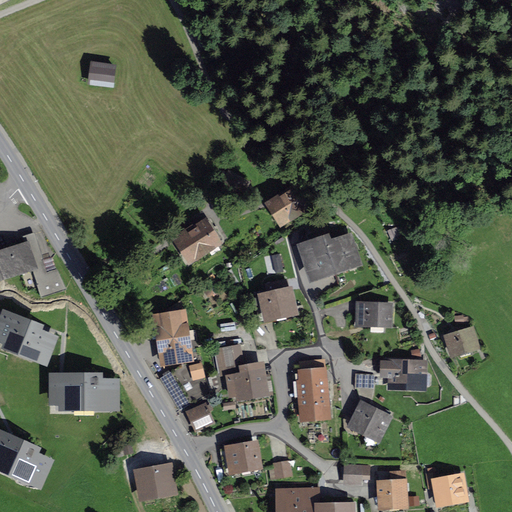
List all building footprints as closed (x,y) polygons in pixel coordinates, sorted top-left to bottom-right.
[(111,89),(114,66),(88,63),(85,86),(111,89)] [(241,196),(248,184),(227,171),(219,183),(241,196)] [(260,205),(276,231),(304,213),(288,188),(260,205)] [(221,242),(208,221),(204,223),(202,220),(190,228),(189,226),(166,241),(185,269),(219,247),(218,245),(221,242)] [(389,240),(403,235),(400,226),(392,229),(390,224),(384,226),(389,240)] [(46,273),(33,234),(20,238),(22,244),(0,251),(0,283),(31,273),(40,298),(65,289),(58,268),(46,273)] [(360,267),(349,234),(326,242),(324,236),(292,247),(306,286),(335,276),(338,284),(347,281),(344,273),(360,267)] [(295,317),(288,288),(253,296),(260,325),(295,317)] [(354,329),(369,329),(368,333),(385,334),(385,329),(390,330),(391,304),(354,303),(354,329)] [(151,314),(160,366),(193,360),(184,308),(151,314)] [(453,317),(454,327),(469,325),(468,317),(464,318),(463,316),(453,317)] [(37,329),(4,317),(0,329),(0,343),(51,362),(59,342),(36,333),(37,329)] [(479,350),(472,327),(440,337),(447,360),(479,350)] [(213,350),(217,376),(206,378),(209,394),(220,392),(218,378),(223,377),(235,375),(234,368),(243,366),(239,345),(213,350)] [(421,358),(418,349),(410,352),(412,360),(421,358)] [(330,421),(323,360),(296,363),(297,372),(294,372),(295,382),(293,383),(297,424),(330,421)] [(425,393),(425,388),(428,388),(429,375),(425,375),(426,361),(381,360),(381,362),(378,362),(377,380),(386,380),(386,392),(425,393)] [(208,394),(200,362),(187,365),(159,380),(177,411),(208,394)] [(267,398),(261,363),(243,366),(234,368),(235,375),(223,377),(227,400),(233,399),(234,404),(267,398)] [(102,371),(48,372),(48,405),(58,405),(58,410),(120,410),(120,378),(102,378),(102,371)] [(372,406),(374,390),(376,390),(376,375),(353,375),(353,390),(356,390),(359,403),(367,407),(368,404),(372,406)] [(392,419),(387,417),(389,414),(372,406),(368,404),(367,407),(359,403),(357,402),(343,429),(378,446),(392,419)] [(209,405),(205,407),(204,404),(182,414),(192,434),(214,424),(208,413),(211,411),(209,405)] [(0,427),(0,469),(35,481),(38,472),(41,473),(42,468),(17,460),(25,435),(0,427)] [(121,442),(123,456),(132,455),(130,441),(121,442)] [(261,471),(255,441),(221,448),(227,477),(261,471)] [(49,461),(49,452),(36,453),(37,462),(49,461)] [(292,477),(289,462),(272,465),(273,469),(268,470),(270,481),(292,477)] [(176,495),(170,464),(130,472),(137,503),(176,495)] [(368,482),(368,466),(341,466),(341,486),(360,486),(360,481),(368,482)] [(468,503),(462,473),(437,479),(434,468),(426,470),(434,510),(468,503)] [(384,511),(406,511),(403,472),(387,473),(387,482),(372,483),(374,511),(384,511)] [(318,505),(317,488),(272,490),(272,511),(310,511),(310,505),(318,505)] [(420,496),(409,496),(409,506),(420,506),(420,496)]
